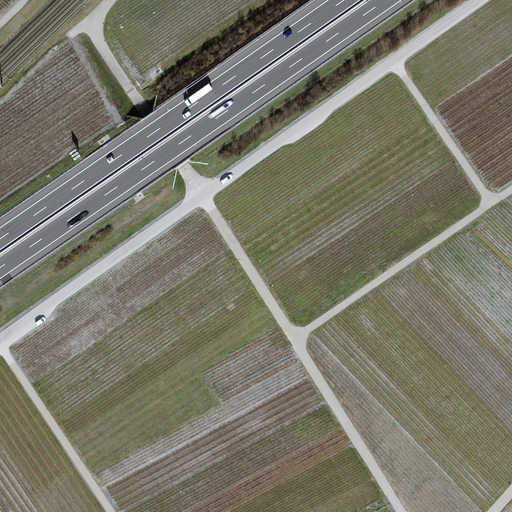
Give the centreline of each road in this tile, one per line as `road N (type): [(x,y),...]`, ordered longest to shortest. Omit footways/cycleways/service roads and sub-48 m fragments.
road 1 (unclassified): [(479,0),(0,339)]
road 2 (motorway): [(0,268),(385,0)]
road 3 (motorway): [(343,0),(0,238)]
road 4 (track): [(95,24),(75,29),(74,39),(115,122),(0,201)]
road 5 (track): [(261,0),(131,90)]
road 6 (track): [(146,113),(97,39),(98,14),(109,0)]
